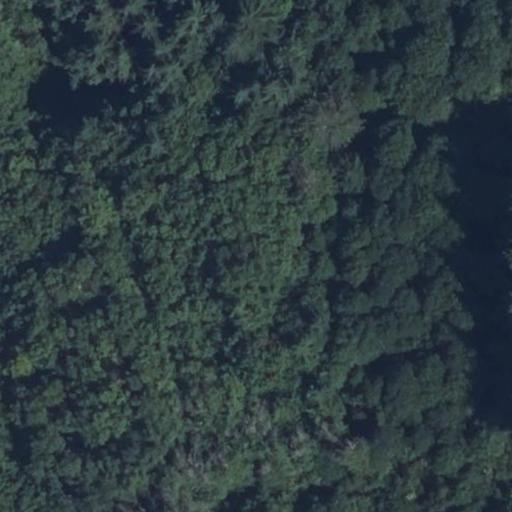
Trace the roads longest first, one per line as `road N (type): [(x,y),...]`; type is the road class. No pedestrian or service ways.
road 1 (track): [(4,0),(48,30),(176,83),(487,113),(511,123)]
road 2 (track): [(511,471),(356,490),(240,485),(217,511)]
